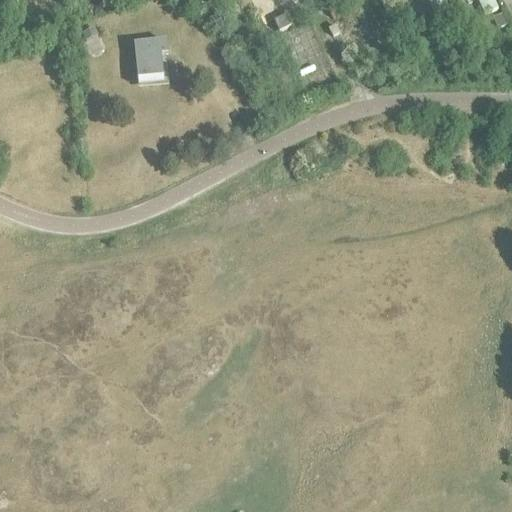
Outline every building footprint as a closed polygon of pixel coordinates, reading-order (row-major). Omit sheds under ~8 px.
[(452,24),(441,0),(424,0),(438,30),(440,29),(451,24),(452,24)] [(472,0),(483,23),(497,17),(489,0),(472,0)] [(285,16),(272,22),(276,33),(289,27),(285,16)] [(501,16),(492,20),(497,32),(507,28),(501,16)] [(451,24),(440,29),(443,37),(454,32),(451,24)] [(334,26),(326,30),(330,39),(338,36),(334,26)] [(82,36),(86,44),(98,38),(94,31),(82,36)] [(133,48),(137,84),(141,84),(163,82),(161,59),(167,58),(166,44),(133,48)]
